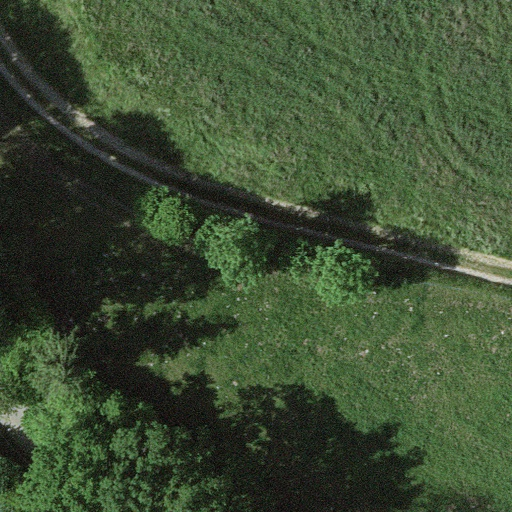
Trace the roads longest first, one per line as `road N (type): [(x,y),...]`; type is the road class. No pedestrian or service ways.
road 1 (track): [(0,50),(56,112),(132,159),(237,199),(511,272)]
road 2 (unclassified): [(118,511),(57,463),(0,397)]
